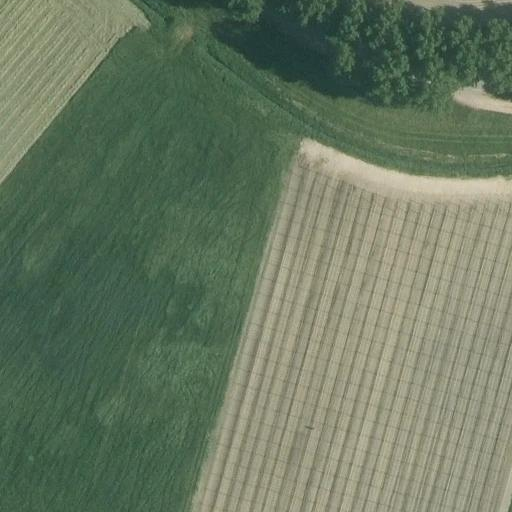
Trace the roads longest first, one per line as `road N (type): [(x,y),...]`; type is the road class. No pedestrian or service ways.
road 1 (track): [(511,140),(418,138),(355,121),(289,84),(177,0)]
road 2 (tertiary): [(511,86),(397,70),(349,53),(261,0)]
